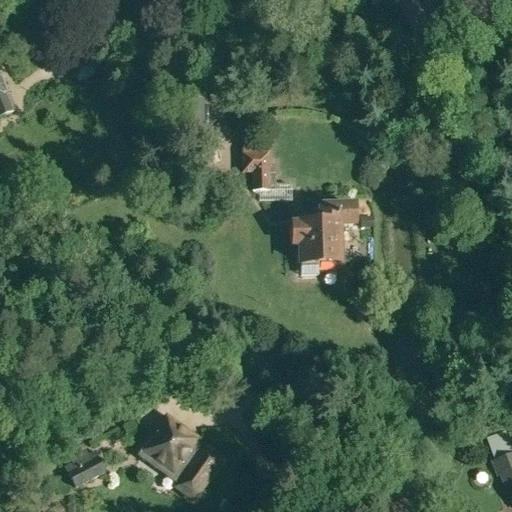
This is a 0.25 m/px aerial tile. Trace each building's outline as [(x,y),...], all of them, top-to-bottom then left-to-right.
[(382,0),(391,21),(407,14),(401,0),(382,0)] [(59,50),(71,77),(95,66),(83,39),(59,50)] [(0,117),(13,112),(0,81),(0,117)] [(182,101),(182,116),(183,132),(199,132),(202,132),(201,100),(182,101)] [(133,154),(125,135),(112,141),(121,160),(133,154)] [(266,135),(241,136),(242,153),(240,153),(241,175),(251,174),(251,193),(271,192),(271,185),(275,185),(275,175),(270,176),(269,154),(267,154),(266,135)] [(299,245),(300,276),(318,275),(318,263),(339,262),(338,244),(342,244),(342,225),(352,225),(351,207),(320,208),(320,225),(294,225),(294,245),(299,245)] [(316,301),(332,301),(332,280),(316,280),(316,301)] [(175,488),(193,501),(222,460),(204,447),(202,449),(194,444),(196,441),(165,420),(138,458),(155,470),(158,465),(172,475),(174,472),(182,478),(175,488)] [(64,467),(75,488),(104,474),(93,453),(64,467)] [(511,456),(492,464),(497,477),(501,476),(508,494),(509,494),(511,502),(511,456)] [(228,511),(243,493),(222,477),(194,511),(228,511)] [(85,501),(92,511),(96,511),(124,493),(115,480),(85,501)] [(253,506),(282,509),(284,491),(256,487),(253,506)]
